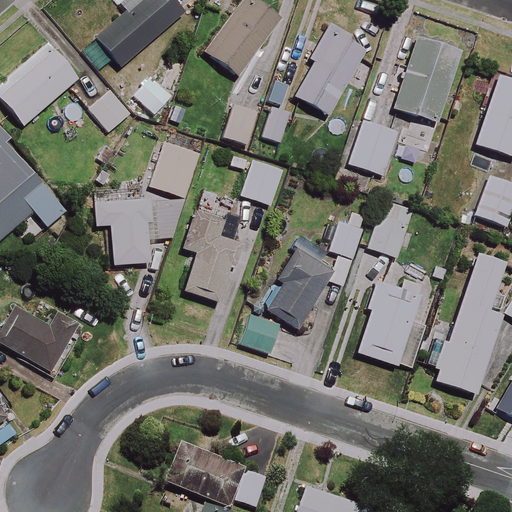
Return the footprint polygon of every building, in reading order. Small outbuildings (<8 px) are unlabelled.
[(178,15),(164,0),(114,0),(114,1),(123,11),(92,39),(118,69),(178,15)] [(276,22),(245,0),(241,0),(202,55),(235,79),(276,22)] [(292,100),(329,119),(348,84),(359,89),(369,69),(358,63),(363,54),(344,44),(347,38),(326,27),(308,63),(310,65),(292,100)] [(455,54),(412,41),(391,111),(434,124),(455,54)] [(74,82),(44,47),(0,85),(0,105),(20,128),(74,82)] [(511,154),(511,84),(494,78),(471,147),(510,160),(511,154)] [(166,99),(145,81),(130,98),(151,116),(166,99)] [(127,116),(107,93),(86,110),(106,134),(127,116)] [(179,128),(185,109),(172,105),(166,124),(179,128)] [(253,115),(231,107),(220,139),(243,147),(253,115)] [(285,117),(267,111),(258,139),(276,145),(285,117)] [(434,131),(410,123),(403,146),(427,153),(434,131)] [(394,136),(361,124),(346,167),(379,179),(394,136)] [(195,155),(159,143),(144,188),(180,200),(195,155)] [(62,214),(13,155),(0,165),(0,240),(32,214),(44,229),(62,214)] [(280,171),(249,161),(237,198),(268,208),(280,171)] [(511,162),(504,183),(485,176),(471,216),(502,228),(511,200),(511,162)] [(409,212),(380,203),(365,250),(393,260),(409,212)] [(145,267),(145,204),(90,204),(90,228),(109,228),(109,267),(145,267)] [(182,294),(216,306),(227,271),(232,272),(240,246),(229,242),(236,220),(190,205),(177,249),(194,255),(182,294)] [(344,227),(331,222),(324,242),(329,244),(326,252),(350,260),(364,219),(348,214),(344,227)] [(295,331),(323,281),(340,290),(349,264),(335,258),(331,264),(320,258),(326,247),(298,231),(271,279),(281,284),(264,314),(295,331)] [(445,344),(436,341),(426,372),(435,375),(432,384),(471,397),(498,318),(485,313),(492,290),(466,281),(445,344)] [(416,297),(372,283),(362,311),(367,313),(353,355),(393,368),(416,297)] [(511,295),(500,315),(511,322),(511,295)] [(46,330),(15,312),(0,338),(0,346),(47,374),(74,327),(54,316),(46,330)] [(277,329),(247,317),(237,344),(266,356),(277,329)] [(267,480),(180,447),(165,487),(229,511),(233,503),(255,511),(267,480)] [(365,511),(306,492),(299,511),(365,511)]
